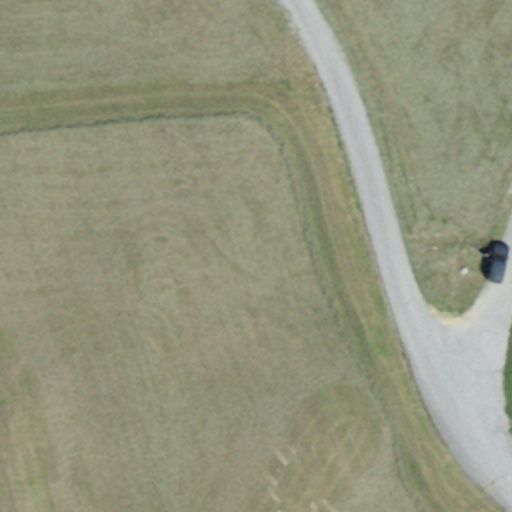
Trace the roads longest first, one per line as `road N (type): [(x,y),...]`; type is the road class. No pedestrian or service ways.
road 1 (unclassified): [(511,475),(471,429),(404,287),(289,0)]
road 2 (track): [(511,289),(460,404)]
